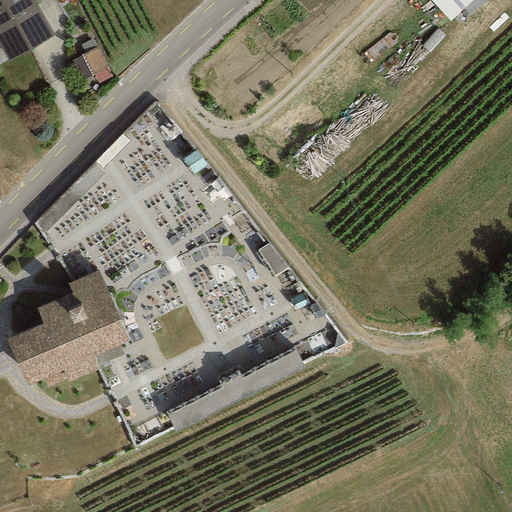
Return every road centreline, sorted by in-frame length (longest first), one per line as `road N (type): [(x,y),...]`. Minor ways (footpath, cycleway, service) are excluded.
road 1 (track): [(158,66),(384,327),(431,351),(482,334),(511,313)]
road 2 (tertiary): [(0,227),(229,0)]
